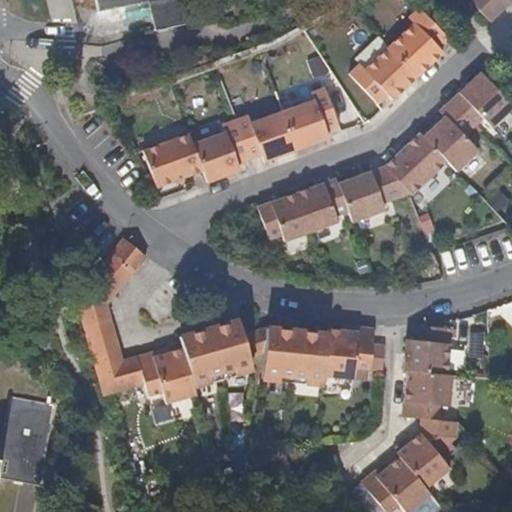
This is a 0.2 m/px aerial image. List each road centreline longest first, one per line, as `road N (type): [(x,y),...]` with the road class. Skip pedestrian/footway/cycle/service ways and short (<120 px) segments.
road 1 (residential): [(139,227),(375,144),(462,58),(511,44)]
road 2 (residential): [(139,227),(209,270),(306,303),(415,307),(511,281)]
road 3 (residential): [(139,227),(0,68)]
